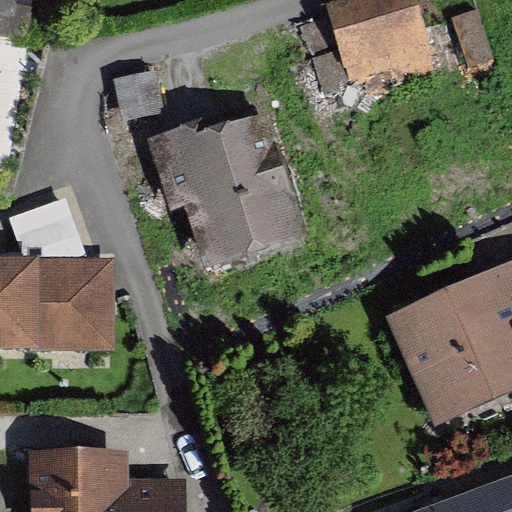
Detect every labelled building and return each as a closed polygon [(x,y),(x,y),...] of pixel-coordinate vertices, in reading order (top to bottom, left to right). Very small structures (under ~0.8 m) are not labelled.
[(0,0),(0,46),(11,49),(17,13),(36,16),(38,0),(0,0)] [(433,0),(371,0),(345,8),(365,78),(449,54),(433,0)] [(171,73),(128,82),(137,125),(179,117),(171,73)] [(254,116),(166,145),(190,215),(205,210),(227,275),(333,240),(292,116),(257,127),(254,116)] [(129,264),(103,263),(80,202),(26,222),(41,263),(0,262),(0,359),(60,360),(60,353),(129,353),(129,264)] [(511,273),(406,324),(458,432),(511,406),(511,273)] [(149,457),(47,456),(46,511),(204,511),(204,484),(148,483),(149,457)] [(511,511),(511,484),(440,511),(511,511)]
